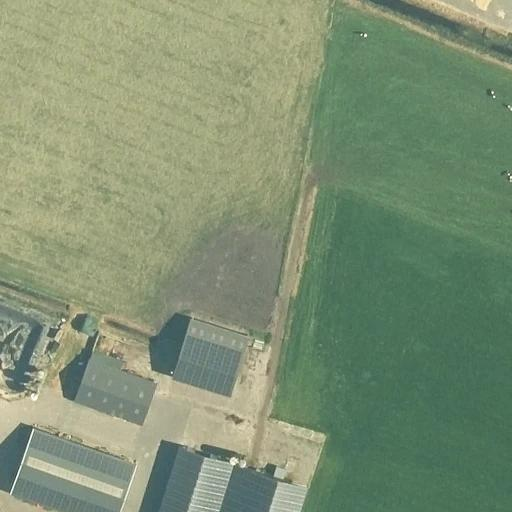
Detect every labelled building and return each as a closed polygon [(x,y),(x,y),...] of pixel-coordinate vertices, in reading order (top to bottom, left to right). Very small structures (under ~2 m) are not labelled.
[(0,380),(17,386),(36,328),(0,315),(0,380)] [(235,398),(252,338),(193,321),(176,381),(235,398)] [(141,427),(156,384),(87,360),(72,403),(141,427)] [(32,429),(9,495),(56,511),(119,511),(136,466),(32,429)] [(277,511),(287,482),(178,448),(158,511),(277,511)]
